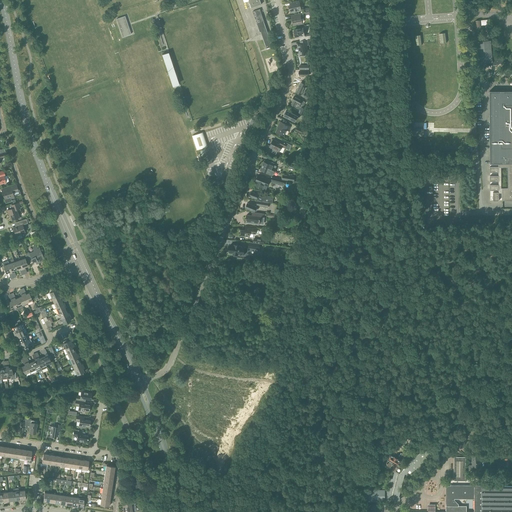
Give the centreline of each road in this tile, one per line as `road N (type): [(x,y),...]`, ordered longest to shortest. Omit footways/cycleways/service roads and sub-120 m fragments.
road 1 (residential): [(138,383),(167,368),(288,84),(277,0)]
road 2 (primary): [(79,262),(29,132),(1,0)]
road 3 (unclassified): [(511,435),(355,434),(337,462),(345,511)]
road 4 (primary): [(182,511),(138,383)]
road 5 (primary): [(138,383),(79,262)]
